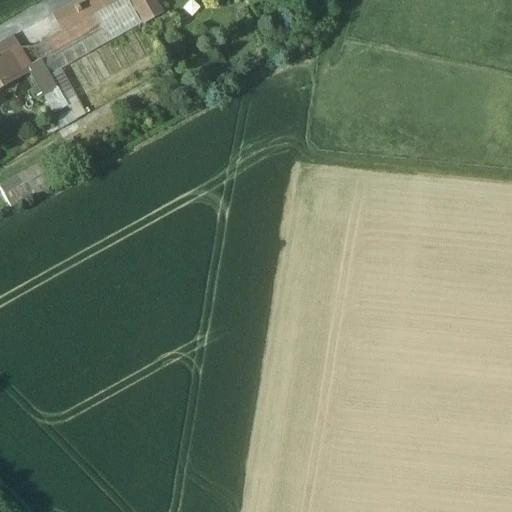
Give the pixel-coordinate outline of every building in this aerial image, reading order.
[(140,27),(125,0),(34,51),(40,63),(56,90),(72,120),(84,113),(60,71),(140,27)] [(85,0),(54,18),(64,33),(125,0),(140,27),(161,16),(151,0),(85,0)] [(9,40),(0,45),(0,59),(15,51),(9,40)] [(0,59),(0,86),(27,70),(15,51),(0,59)] [(56,90),(40,63),(27,70),(44,98),(56,90)] [(0,189),(13,211),(54,188),(41,166),(0,189)]
